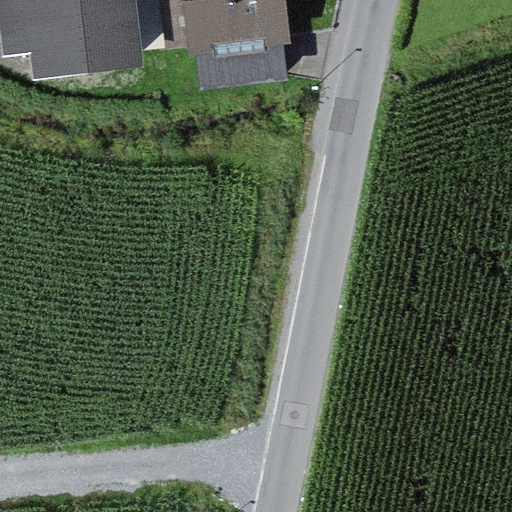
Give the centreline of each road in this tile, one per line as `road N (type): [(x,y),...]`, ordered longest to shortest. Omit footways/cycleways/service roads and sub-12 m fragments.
road 1 (residential): [(294,457),(388,0)]
road 2 (residential): [(294,457),(0,482)]
